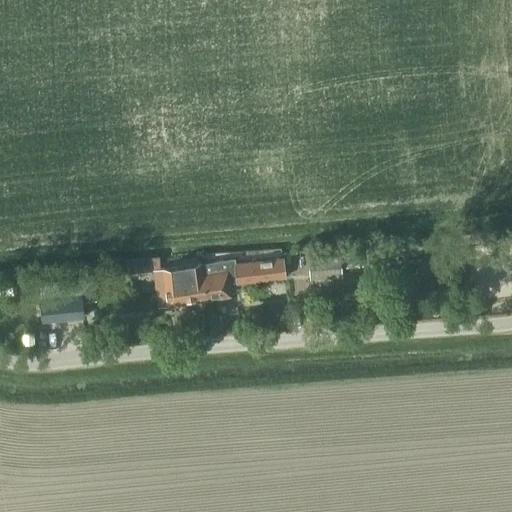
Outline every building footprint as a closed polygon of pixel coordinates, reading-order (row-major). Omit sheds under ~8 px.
[(340,253),(341,269),(359,267),(357,247),(340,248),(340,253)] [(341,269),(340,253),(307,255),(308,280),(342,278),(341,269)] [(200,260),(164,266),(166,290),(161,290),(161,296),(167,296),(168,305),(229,295),(228,282),(236,281),(234,263),(233,258),(201,264),(200,260)] [(284,277),(282,258),(234,263),(236,281),(236,282),(284,277)] [(88,277),(39,282),(40,298),(80,294),(81,302),(91,301),(88,277)] [(80,294),(40,298),(43,320),(82,316),(81,302),(80,294)]
